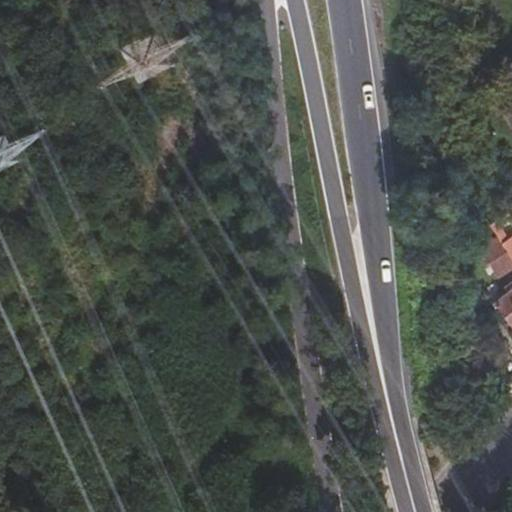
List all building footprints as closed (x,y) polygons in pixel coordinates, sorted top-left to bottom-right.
[(493,232),(496,236),(503,248),(511,241),(511,237),(504,225),(493,232)] [(478,249),(496,277),(511,264),(511,261),(503,248),(496,236),(478,249)] [(511,241),(503,248),(511,261),(511,241)] [(511,289),(492,304),(511,330),(511,289)] [(484,323),(496,340),(500,345),(504,341),(488,320),(484,323)] [(479,327),(494,349),(500,345),(496,340),(484,323),(479,327)]
